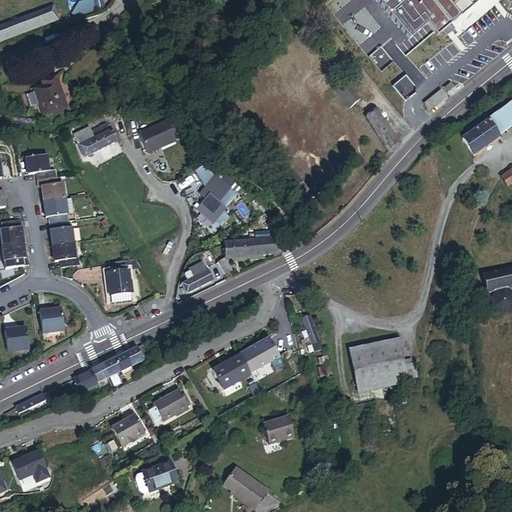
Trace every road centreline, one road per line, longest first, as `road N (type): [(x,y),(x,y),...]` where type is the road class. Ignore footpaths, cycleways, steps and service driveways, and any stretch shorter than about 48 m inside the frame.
road 1 (residential): [(0,442),(90,413),(258,319),(274,269)]
road 2 (secondary): [(511,66),(428,133),(320,244),(274,269)]
road 3 (secondary): [(274,269),(107,349)]
road 4 (residential): [(0,56),(120,5)]
